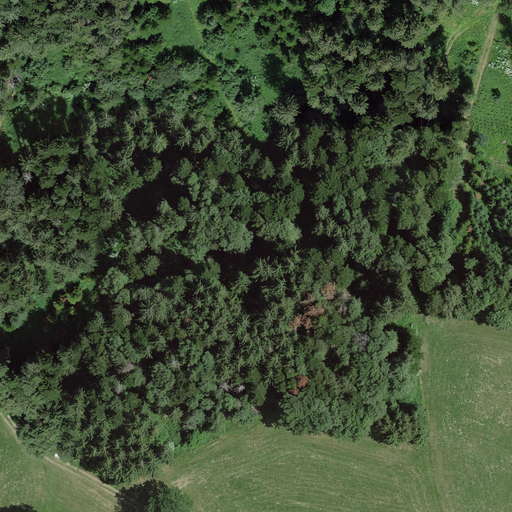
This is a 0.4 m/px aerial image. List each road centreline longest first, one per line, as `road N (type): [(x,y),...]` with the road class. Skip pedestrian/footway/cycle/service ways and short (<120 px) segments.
road 1 (track): [(189,0),(235,113),(306,228),(348,277),(400,400),(415,414)]
road 2 (track): [(511,2),(493,28),(471,93),(460,209),(437,301),(414,341),(415,414)]
road 3 (track): [(25,0),(0,142)]
